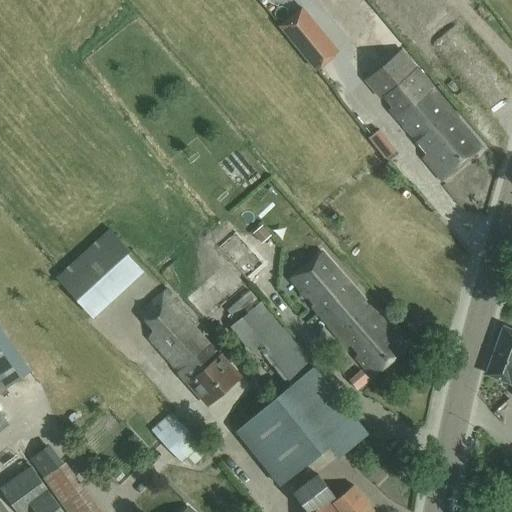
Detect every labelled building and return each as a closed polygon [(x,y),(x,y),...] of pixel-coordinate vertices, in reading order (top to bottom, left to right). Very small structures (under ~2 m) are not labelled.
[(302,7),(279,25),(317,70),(339,51),(302,7)] [(457,22),(429,36),(455,88),(483,74),(457,22)] [(481,147),(401,50),(382,66),(381,67),(362,82),(372,94),(373,93),(378,99),(383,97),(391,107),(389,110),(425,154),(423,158),(441,179),(481,147)] [(503,116),(507,104),(493,99),(488,111),(503,116)] [(252,234),(258,241),(268,234),(261,226),(252,234)] [(147,268),(110,228),(56,277),(93,318),(147,268)] [(248,280),(267,263),(240,232),(220,248),(248,280)] [(406,347),(322,254),(290,280),(347,345),(351,344),(358,353),(357,357),(373,375),(406,347)] [(207,405),(240,377),(221,354),(203,335),(205,333),(167,289),(140,314),(154,330),(149,338),(207,405)] [(281,328),(261,302),(232,327),(254,355),(261,350),(293,390),(281,400),(277,395),(236,430),(279,483),(330,443),(340,455),(367,434),(283,327),(281,328)] [(0,377),(6,386),(30,370),(0,327),(0,377)] [(511,331),(504,327),(486,374),(510,383),(511,384),(511,331)] [(191,467),(209,452),(171,412),(151,430),(181,462),(185,459),(191,467)] [(63,511),(41,482),(31,467),(1,488),(18,511),(30,511),(35,509),(37,511),(63,511)] [(336,511),(328,500),(334,495),(318,474),(294,493),(308,511),(336,511)] [(342,511),(374,511),(354,486),(334,501),(342,511)]
